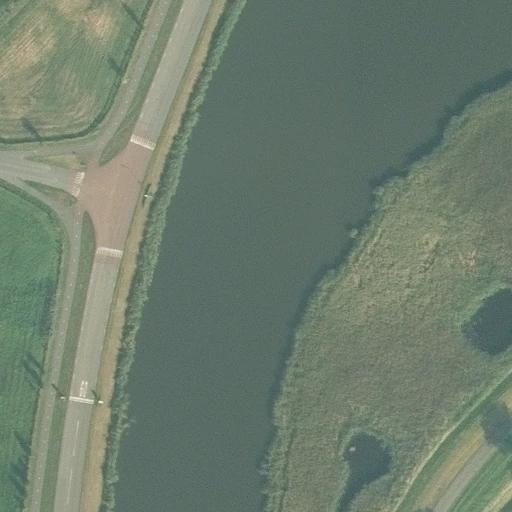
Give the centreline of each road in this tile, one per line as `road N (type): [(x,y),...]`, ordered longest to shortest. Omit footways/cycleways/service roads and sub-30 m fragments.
road 1 (tertiary): [(66,511),(101,280),(122,197)]
road 2 (tertiary): [(122,197),(198,0)]
road 3 (unclassified): [(122,197),(0,164)]
